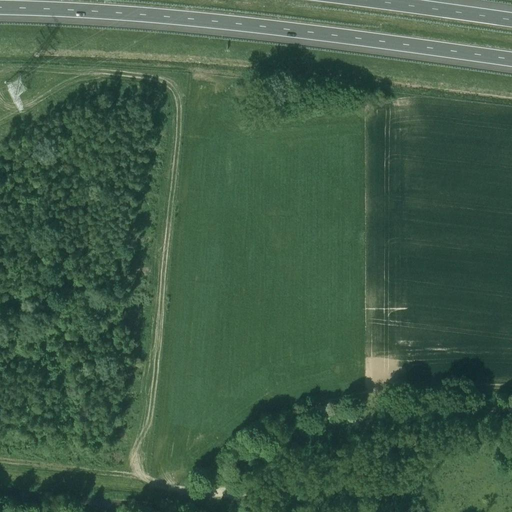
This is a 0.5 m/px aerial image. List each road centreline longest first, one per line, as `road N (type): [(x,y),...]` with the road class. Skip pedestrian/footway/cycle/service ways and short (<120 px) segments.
road 1 (motorway): [(0,8),(186,19),(511,60)]
road 2 (track): [(511,388),(415,388),(320,404),(293,429),(240,511)]
road 3 (track): [(244,496),(0,474)]
road 4 (motorway): [(511,19),(369,0)]
